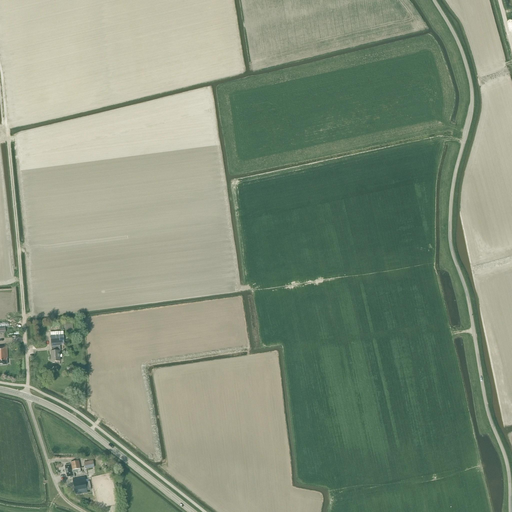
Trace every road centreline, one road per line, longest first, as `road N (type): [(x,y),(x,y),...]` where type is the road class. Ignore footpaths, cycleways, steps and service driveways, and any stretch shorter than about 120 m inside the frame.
road 1 (unclassified): [(510,511),(505,455),(487,411),(450,236),(472,89),(458,42),(433,0)]
road 2 (track): [(24,327),(0,66)]
road 3 (secondary): [(191,511),(79,423),(27,397)]
